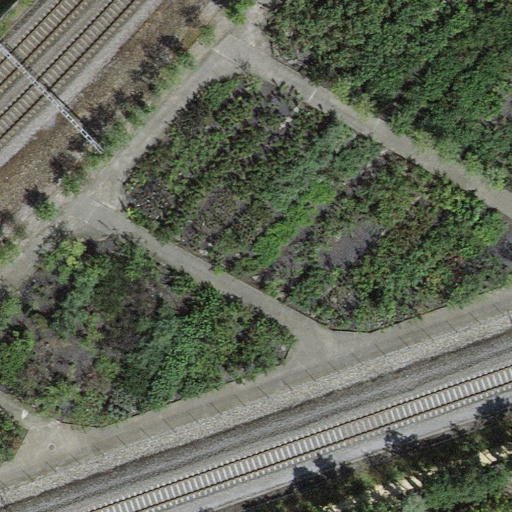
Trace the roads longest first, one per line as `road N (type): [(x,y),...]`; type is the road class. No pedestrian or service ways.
road 1 (track): [(511,305),(0,487)]
road 2 (track): [(267,0),(0,284)]
road 3 (track): [(230,40),(511,205)]
road 4 (track): [(80,199),(358,360)]
road 5 (track): [(511,447),(319,511)]
